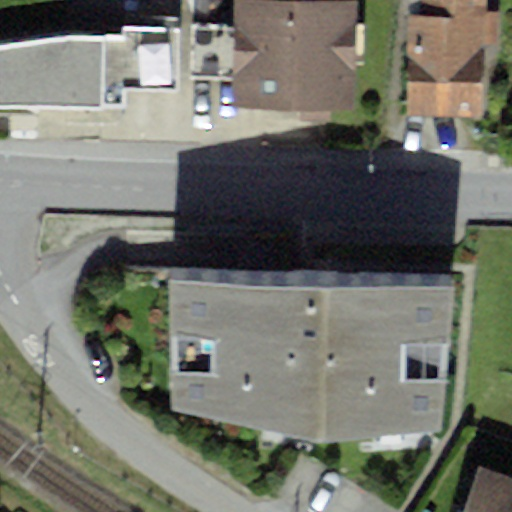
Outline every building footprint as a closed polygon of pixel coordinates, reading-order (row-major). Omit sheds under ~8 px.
[(490,0),(405,0),(404,124),(489,125),(490,0)] [(358,7),(233,10),(236,110),(361,107),(358,7)] [(0,104),(119,107),(121,86),(176,88),(177,28),(123,26),(123,37),(59,35),(0,43),(0,104)] [(453,281),(166,275),(170,399),(312,427),(435,422),(453,281)] [(511,511),(511,479),(481,471),(468,511),(511,511)]
